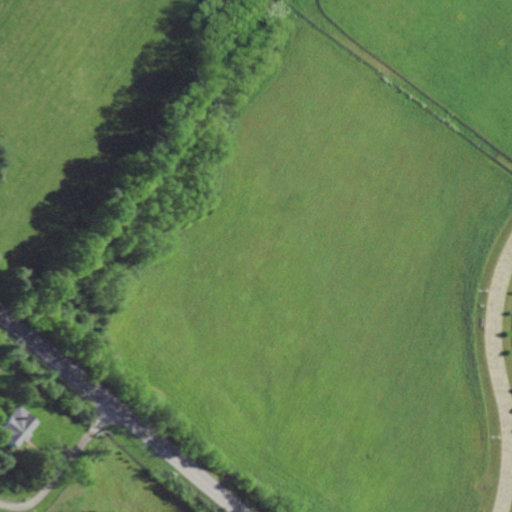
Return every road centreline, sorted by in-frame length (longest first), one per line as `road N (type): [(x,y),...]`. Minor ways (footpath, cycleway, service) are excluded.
road 1 (primary): [(0,314),(240,511)]
road 2 (residential): [(503,511),(511,466),(497,334),(511,250)]
